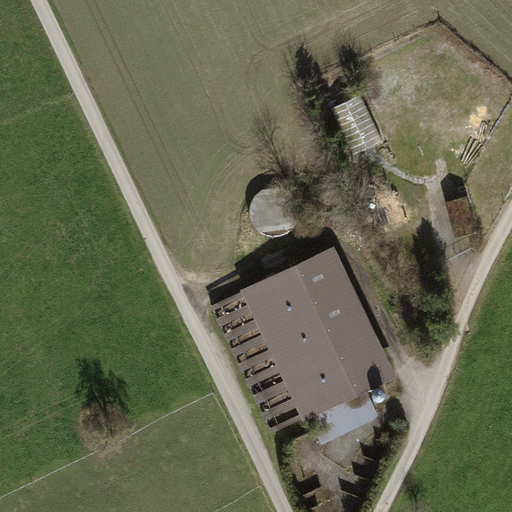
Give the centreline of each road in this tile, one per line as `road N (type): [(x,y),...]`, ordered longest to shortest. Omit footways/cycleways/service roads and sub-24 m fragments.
road 1 (track): [(38,0),(287,511)]
road 2 (track): [(511,213),(465,297),(429,411),(379,511)]
